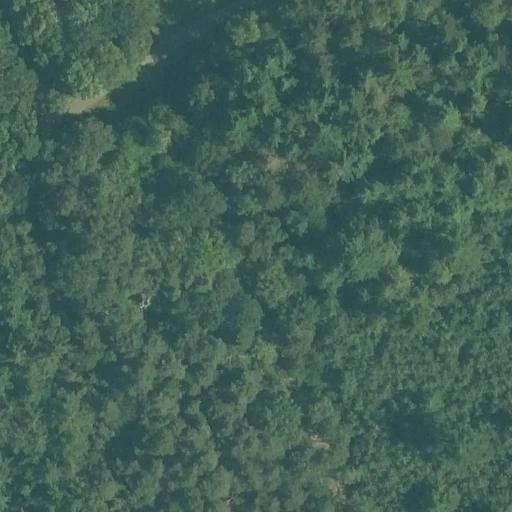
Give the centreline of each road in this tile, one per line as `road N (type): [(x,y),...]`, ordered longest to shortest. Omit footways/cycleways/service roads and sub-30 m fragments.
road 1 (track): [(230,216),(343,511)]
road 2 (track): [(511,96),(230,216)]
road 3 (unclassified): [(0,159),(160,49),(253,0)]
road 4 (track): [(230,216),(160,49)]
